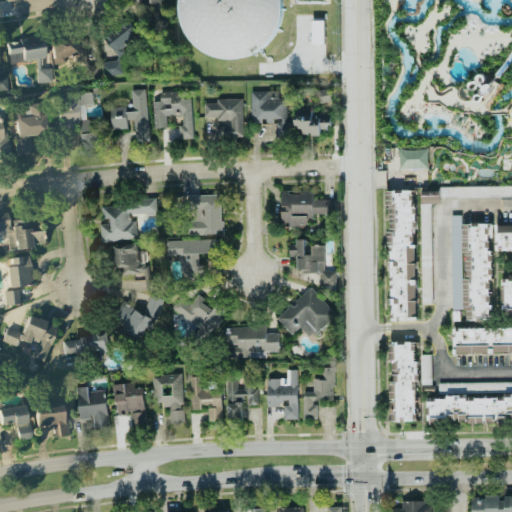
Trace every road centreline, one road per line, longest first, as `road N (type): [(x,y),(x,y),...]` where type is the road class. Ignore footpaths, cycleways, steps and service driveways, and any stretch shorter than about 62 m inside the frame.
road 1 (tertiary): [(362,511),(355,0)]
road 2 (secondary): [(361,449),(137,456),(0,475)]
road 3 (residential): [(0,189),(191,168),(355,167)]
road 4 (secondary): [(0,505),(141,485),(287,477)]
road 5 (residential): [(511,205),(438,206),(433,319),(424,327),(384,328)]
road 6 (secondary): [(361,477),(511,476)]
